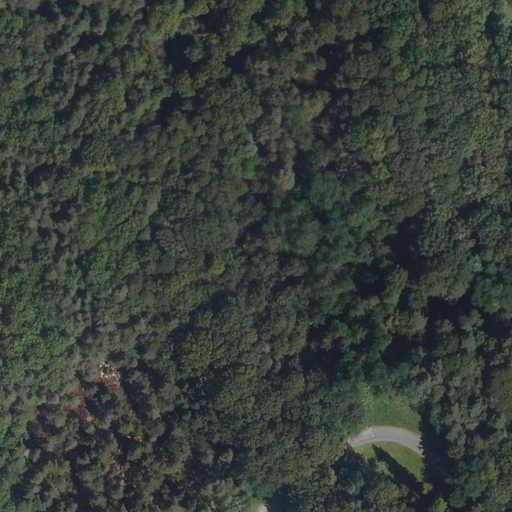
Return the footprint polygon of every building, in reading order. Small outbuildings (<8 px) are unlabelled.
[(319,193),(315,185),(308,188),(313,197),(319,193)] [(433,272),(440,256),(427,251),(420,266),(433,272)] [(488,264),(487,262),(486,260),(484,259),(482,258),(479,257),(477,258),(475,258),(473,260),(471,262),(470,264),(470,266),(470,269),(470,271),(472,273),(473,275),(476,276),(478,277),(480,277),(483,276),(485,275),(487,273),(488,271),(489,269),(489,267),(488,264)] [(478,322),(472,297),(465,299),(466,306),(455,309),(454,302),(446,304),(452,329),(466,326),(478,322)] [(466,306),(465,299),(454,302),(455,309),(466,306)] [(511,332),(511,318),(493,323),(496,337),(511,332)] [(480,330),(478,322),(466,326),(467,333),(480,330)]
